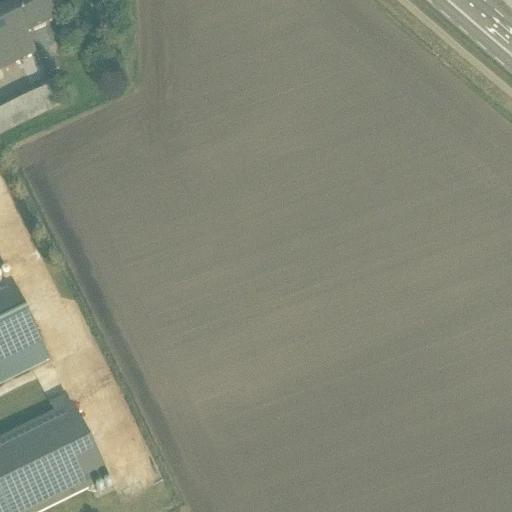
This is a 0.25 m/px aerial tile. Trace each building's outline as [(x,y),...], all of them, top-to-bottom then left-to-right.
[(21,0),(0,10),(0,75),(36,58),(26,38),(67,18),(58,0),(21,0)] [(44,60),(41,54),(36,57),(38,62),(44,60)] [(41,116),(60,107),(49,84),(30,93),(41,116)] [(10,282),(0,286),(0,367),(42,346),(10,282)] [(42,346),(0,367),(0,409),(58,381),(42,346)] [(0,511),(47,511),(90,491),(109,482),(71,405),(70,406),(66,397),(50,405),(54,414),(0,440),(0,511)]
